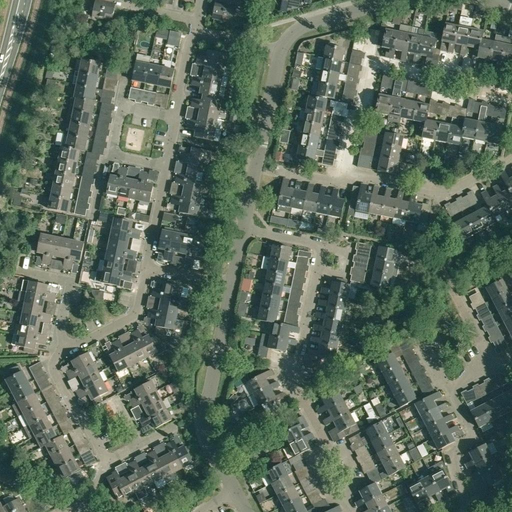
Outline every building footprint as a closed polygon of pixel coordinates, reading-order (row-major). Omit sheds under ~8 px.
[(112,0),(96,0),(93,17),(112,21),(116,3),(112,3),(112,0)] [(241,7),(242,0),(219,0),(219,2),(216,1),(212,19),(232,23),(236,6),(241,7)] [(288,0),(289,1),(287,12),(298,8),(299,0),(288,0)] [(453,53),(455,44),(458,26),(446,24),(442,42),(450,43),(448,52),(453,53)] [(471,29),(458,26),(455,44),(462,46),(460,55),(465,56),(467,47),(471,29)] [(168,31),(157,29),(156,37),(166,39),(168,31)] [(395,50),(399,32),(386,29),(384,39),(380,38),(379,41),(378,47),(382,48),(390,49),(390,51),(388,51),(385,52),(384,57),(393,59),(395,50)] [(418,64),(420,55),(423,37),(425,31),(425,30),(419,29),(418,36),(411,35),(408,53),(415,54),(413,63),(418,64)] [(474,48),(473,58),(478,59),(478,58),(482,40),(484,31),(471,29),(467,47),(474,48)] [(170,31),(167,45),(179,47),(182,33),(170,31)] [(406,61),(408,53),(411,35),(399,32),(395,50),(402,52),(401,60),(406,61)] [(437,68),(439,56),(433,55),(436,40),(423,37),(420,55),(427,57),(425,65),(437,68)] [(489,69),(491,61),(495,42),(482,40),(478,58),(485,59),(483,68),(489,69)] [(328,43),(328,45),(327,45),(324,58),(342,62),(345,49),(334,46),(335,44),(334,43),(330,42),(328,43)] [(501,72),(503,63),(507,45),(495,42),(491,61),(498,62),(496,71),(501,72)] [(511,73),(511,45),(507,45),(503,63),(510,64),(508,73),(511,73)] [(51,46),(49,53),(56,55),(58,48),(51,46)] [(364,59),(365,53),(352,50),(351,56),(364,59)] [(225,66),(227,55),(209,51),(208,57),(198,55),(197,60),(225,66)] [(304,54),(297,53),(295,65),(301,66),(304,54)] [(342,62),(324,58),(318,57),(316,69),(322,70),(340,74),(342,62)] [(135,71),(133,81),(145,83),(149,65),(150,60),(137,58),(136,63),(135,71)] [(83,59),(80,72),(98,76),(100,63),(83,59)] [(205,73),(223,77),(225,66),(197,60),(196,65),(206,67),(205,73)] [(363,66),(350,63),(349,69),(361,72),(363,66)] [(107,71),(120,73),(121,67),(108,65),(107,71)] [(161,68),(149,65),(145,83),(158,86),(161,68)] [(174,71),(161,68),(158,86),(170,89),(174,71)] [(294,70),(292,78),(300,79),(302,72),(294,70)] [(322,70),(319,83),(337,86),(339,80),(359,84),(360,78),(340,74),(322,70)] [(73,84),(77,85),(95,88),(98,76),(80,72),(75,71),(74,76),(73,84)] [(192,81),(220,87),(223,77),(205,73),(204,79),(193,76),(192,81)] [(383,74),(381,87),(387,88),(389,75),(383,74)] [(396,77),(394,90),(401,91),(403,83),(401,83),(402,78),(396,77)] [(117,86),(118,80),(105,78),(104,84),(117,86)] [(406,93),(412,94),(415,80),(409,79),(406,93)] [(45,91),(53,93),(55,81),(47,80),(45,91)] [(204,95),(218,97),(220,87),(192,81),(192,85),(199,87),(198,93),(204,95)] [(425,96),(427,85),(427,83),(421,82),(418,95),(425,96)] [(334,100),(337,86),(319,83),(316,96),(334,100)] [(75,98),(77,98),(93,101),(95,88),(77,85),(75,98)] [(345,88),(343,94),(356,96),(357,91),(345,88)] [(102,96),(115,98),(116,92),(103,90),(102,96)] [(138,90),(135,103),(141,104),(144,91),(138,90)] [(401,91),(394,90),(392,97),(388,115),(401,118),(404,100),(398,99),(399,95),(400,96),(401,91)] [(150,92),(148,103),(148,105),(153,106),(154,104),(156,93),(150,92)] [(166,109),(169,96),(163,95),(160,108),(166,109)] [(219,109),(221,98),(218,97),(204,95),(203,101),(193,99),(192,103),(219,109)] [(388,115),(392,97),(379,95),(375,113),(388,115)] [(306,109),(324,113),(327,100),(309,96),(306,109)] [(77,98),(74,111),(92,115),(95,102),(93,101),(77,98)] [(475,100),(469,99),(467,112),(473,113),(475,100)] [(404,100),(401,118),(413,121),(417,103),(404,100)] [(434,114),(436,103),(436,101),(431,100),(430,105),(428,113),(434,114)] [(333,107),(347,110),(348,104),(330,101),(329,107),(333,107)] [(440,116),(446,117),(449,104),(443,102),(440,116)] [(485,116),(488,104),(488,103),(482,102),(479,114),(485,116)] [(115,106),(113,106),(102,103),(101,109),(114,112),(115,106)] [(199,116),(217,120),(219,109),(192,103),(191,108),(200,110),(199,116)] [(427,120),(428,113),(430,105),(417,103),(413,121),(425,123),(426,123),(427,120)] [(492,117),(498,118),(500,105),(495,104),(492,117)] [(460,146),(462,137),(461,137),(464,128),(463,128),(457,127),(458,119),(461,106),(455,105),(452,118),(451,125),(447,143),(460,146)] [(322,125),(324,113),(306,109),(304,121),(322,125)] [(92,115),(74,111),(71,123),(89,127),(92,115)] [(345,117),(332,114),(331,120),(344,123),(345,117)] [(474,140),(486,143),(490,124),(484,123),(485,116),(479,114),(478,122),(474,140)] [(100,116),(98,122),(111,125),(113,119),(100,116)] [(188,124),(215,130),(220,131),(222,121),(217,120),(199,116),(198,122),(189,120),(188,124)] [(465,119),(463,128),(464,128),(461,137),(462,137),(474,140),(478,122),(465,119)] [(426,123),(425,123),(422,138),(435,141),(438,123),(427,120),(426,123)] [(319,138),(322,125),(304,121),(301,134),(319,138)] [(71,123),(69,136),(87,139),(89,127),(71,123)] [(435,141),(447,143),(451,125),(438,123),(435,141)] [(212,141),(215,130),(188,124),(187,129),(196,131),(195,137),(212,141)] [(503,127),(490,124),(486,143),(500,145),(503,127)] [(328,132),(340,135),(341,135),(342,129),(329,126),(328,132)] [(110,131),(97,128),(96,134),(109,137),(110,131)] [(385,133),(383,146),(401,150),(404,137),(385,133)] [(319,138),(301,134),(299,146),(317,150),(319,138)] [(376,138),(365,136),(363,135),(362,142),(375,145),(376,138)] [(84,152),(87,139),(69,136),(66,148),(79,151),(84,152)] [(327,139),(326,145),(339,147),(340,142),(327,139)] [(95,141),(93,147),(106,149),(108,143),(95,141)] [(299,146),(296,159),(314,162),(316,156),(336,160),(337,154),(324,151),(317,150),(299,146)] [(398,162),(401,150),(383,146),(380,158),(398,162)] [(62,147),(59,159),(77,163),(79,151),(66,148),(62,147)] [(360,154),(373,156),(374,151),(361,148),(360,154)] [(181,158),(208,163),(210,152),(193,149),(191,155),(181,153),(181,158)] [(284,161),(285,156),(286,152),(279,151),(277,159),(284,161)] [(87,153),(86,159),(99,161),(100,155),(87,153)] [(228,155),(225,167),(231,168),(234,157),(230,156),(228,155)] [(188,170),(206,174),(208,163),(181,158),(180,162),(189,164),(188,170)] [(378,171),(396,175),(398,162),(380,158),(378,171)] [(59,159),(57,172),(74,176),(77,163),(59,159)] [(98,167),(85,165),(83,171),(96,173),(98,167)] [(118,196),(124,169),(119,168),(117,178),(111,176),(107,194),(118,196)] [(129,198),(132,181),(126,179),(128,170),(124,169),(118,196),(126,198),(129,198)] [(206,174),(188,170),(187,176),(177,174),(176,179),(203,184),(206,174)] [(54,184),(72,188),(74,176),(57,172),(54,184)] [(139,201),(145,173),(140,172),(138,182),(132,181),(129,198),(139,201)] [(511,178),(509,180),(505,172),(500,175),(508,190),(511,197),(511,178)] [(145,173),(139,201),(150,203),(153,185),(147,184),(149,174),(145,173)] [(82,177),(81,183),(94,186),(95,180),(82,177)] [(184,191),(201,195),(203,184),(176,179),(175,183),(185,185),(184,191)] [(283,179),(278,206),(277,210),(290,213),(291,208),(294,190),(287,188),(289,180),(283,179)] [(296,181),(294,190),(291,208),(303,211),(307,192),(300,191),(301,182),(296,181)] [(54,184),(52,197),(69,200),(72,188),(54,184)] [(309,184),(307,192),(303,211),(315,213),(319,195),(312,194),(314,185),(309,184)] [(354,217),(355,211),(368,213),(372,195),(365,194),(367,185),(361,184),(356,209),(349,208),(348,216),(354,217)] [(511,209),(511,197),(508,190),(501,193),(497,185),(492,188),(497,196),(505,212),(511,209)] [(328,216),(331,197),(324,196),(326,187),(321,186),(319,195),(315,213),(328,216)] [(374,186),(372,195),(368,213),(381,216),(384,198),(377,196),(379,188),(374,186)] [(333,189),(331,197),(328,216),(341,218),(344,200),(337,198),(339,190),(333,189)] [(391,190),(386,189),(384,198),(381,216),(393,218),(397,200),(389,199),(391,190)] [(78,196),(91,198),(92,192),(91,192),(79,190),(78,196)] [(172,200),(199,205),(201,195),(184,191),(183,198),(173,196),(172,200)] [(399,191),(397,200),(393,218),(392,223),(404,226),(405,221),(409,203),(402,201),(404,192),(399,191)] [(473,191),(467,193),(473,205),(479,202),(473,191)] [(494,218),(495,218),(497,222),(502,220),(500,215),(505,212),(497,196),(490,199),(486,191),(481,194),(488,206),(494,218)] [(405,221),(418,223),(422,205),(414,204),(416,195),(411,194),(409,203),(405,221)] [(461,196),(456,199),(462,211),(467,208),(461,196)] [(67,213),(69,200),(52,197),(49,209),(67,213)] [(171,205),(181,207),(180,213),(197,216),(199,205),(172,200),(171,205)] [(76,208),(87,210),(89,210),(90,204),(77,202),(76,208)] [(455,214),(450,204),(449,203),(444,205),(450,217),(455,214)] [(485,228),(497,222),(495,218),(494,218),(488,206),(477,212),(485,228)] [(474,234),(485,228),(477,212),(465,218),(474,234)] [(57,214),(55,223),(65,225),(67,216),(57,214)] [(462,240),(474,234),(465,218),(454,224),(462,240)] [(113,229),(140,235),(141,231),(131,229),(132,222),(115,219),(113,229)] [(173,233),(174,229),(163,227),(163,231),(159,249),(165,250),(163,260),(168,261),(173,233)] [(110,240),(128,244),(129,238),(139,240),(140,235),(113,229),(110,240)] [(173,233),(168,261),(172,262),(174,252),(180,253),(184,236),(173,233)] [(46,265),(52,237),(41,235),(37,252),(44,254),(42,264),(46,265)] [(184,236),(180,253),(186,255),(186,258),(184,264),(189,265),(195,238),(184,236)] [(52,237),(46,265),(51,265),(53,255),(59,257),(63,239),(52,237)] [(193,266),(195,256),(202,258),(206,240),(195,238),(189,265),(193,266)] [(63,239),(59,257),(65,258),(63,268),(67,269),(73,241),(63,239)] [(137,252),(127,250),(128,244),(110,240),(108,250),(136,256),(137,252)] [(73,241),(67,269),(72,270),(74,260),(80,261),(84,244),(73,241)] [(36,243),(29,242),(28,250),(35,251),(36,243)] [(270,258),(289,261),(291,249),(273,245),(270,258)] [(377,259),(376,260),(394,264),(399,265),(402,252),(397,251),(379,247),(379,249),(377,255),(377,259)] [(108,250),(106,261),(124,265),(125,259),(135,261),(136,256),(108,250)] [(310,259),(311,253),(299,250),(297,256),(308,258),(310,259)] [(370,252),(358,250),(357,250),(356,256),(369,258),(370,252)] [(286,274),(289,261),(270,258),(268,270),(286,274)] [(132,277),(132,273),(123,271),(124,265),(106,261),(100,260),(98,270),(104,272),(132,277)] [(376,260),(374,272),(392,276),(394,264),(376,260)] [(366,271),(368,265),(354,262),(353,268),(366,271)] [(295,269),(306,271),(308,272),(309,266),(296,263),(295,269)] [(132,277),(104,272),(98,270),(96,282),(119,287),(121,280),(131,282),(132,277)] [(284,286),(286,274),(268,270),(265,283),(284,286)] [(372,284),(371,286),(389,289),(394,290),(397,277),(392,276),(374,272),(372,280),(372,284)] [(364,284),(365,278),(351,275),(350,282),(364,284)] [(293,281),(303,283),(305,284),(307,278),(294,276),(293,281)] [(492,300),(508,292),(502,280),(486,288),(492,300)] [(56,294),(46,292),(47,286),(30,282),(23,281),(21,291),(28,293),(55,299),(56,294)] [(153,292),(180,298),(183,287),(165,283),(164,290),(154,288),(153,292)] [(281,299),(284,286),(265,283),(263,295),(281,299)] [(330,290),(322,288),(321,293),(330,295),(348,299),(350,286),(332,283),(330,290)] [(304,290),(291,288),(290,294),(303,296),(304,290)] [(178,309),(180,298),(153,292),(152,297),(162,299),(161,305),(178,309)] [(511,303),(511,298),(508,292),(492,300),(498,311),(511,303)] [(26,303),(43,307),(44,301),(54,303),(55,299),(28,293),(26,303)] [(279,311),(281,299),(263,295),(260,307),(279,311)] [(345,311),(348,299),(330,295),(328,302),(319,300),(318,305),(327,307),(345,311)] [(485,304),(482,298),(471,304),(473,310),(485,304)] [(288,306),(298,308),(300,309),(301,303),(289,300),(288,306)] [(43,307),(26,303),(23,314),(51,320),(52,315),(41,313),(43,307)] [(511,303),(498,311),(504,322),(511,317),(511,303)] [(148,313),(176,319),(178,309),(161,305),(159,311),(149,309),(148,313)] [(276,323),(279,311),(260,307),(258,320),(273,323),(276,324),(276,323)] [(343,323),(345,311),(327,307),(325,315),(317,313),(316,318),(324,320),(343,323)] [(491,315),(488,309),(476,315),(479,321),(491,315)] [(286,312),(285,319),(298,321),(299,315),(286,312)] [(176,319),(148,313),(147,318),(153,320),(157,321),(156,326),(173,330),(174,328),(182,330),(184,321),(176,319)] [(51,320),(23,314),(21,325),(38,328),(40,322),(50,324),(51,320)] [(343,323),(324,320),(323,327),(314,325),(313,330),(322,332),(340,336),(343,323)] [(494,321),(484,326),(482,327),(485,332),(497,326),(494,321)] [(300,328),(284,325),(276,323),(276,324),(273,323),(270,335),(288,339),(290,332),(298,334),(300,328)] [(14,334),(19,335),(46,341),(47,336),(37,334),(38,328),(21,325),(16,324),(14,334)] [(135,332),(148,357),(158,352),(159,355),(167,350),(165,346),(154,337),(151,339),(149,336),(143,339),(139,330),(135,332)] [(130,346),(138,362),(148,357),(135,332),(130,334),(135,343),(130,346)] [(338,348),(340,336),(322,332),(321,339),(312,337),(311,342),(320,344),(338,348)] [(503,337),(500,332),(488,338),(491,343),(503,337)] [(33,354),(34,350),(35,343),(45,345),(46,341),(19,335),(14,334),(11,345),(24,348),(24,352),(33,354)] [(297,341),(288,339),(270,335),(268,348),(286,352),(287,344),(296,346),(297,341)] [(399,365),(396,359),(414,349),(408,337),(389,347),(392,353),(376,362),(382,373),(399,365)] [(115,342),(128,367),(138,362),(130,346),(124,349),(119,340),(115,342)] [(111,344),(116,353),(110,356),(118,372),(128,367),(115,342),(111,344)] [(335,361),(338,348),(320,344),(318,351),(309,349),(307,361),(319,363),(320,358),(335,361)] [(494,350),(497,355),(509,349),(506,344),(494,350)] [(66,373),(67,376),(93,363),(88,354),(72,362),(75,367),(64,373),(65,374),(66,373)] [(408,367),(419,362),(421,361),(418,355),(406,361),(408,367)] [(318,370),(319,363),(307,361),(306,367),(318,370)] [(32,373),(43,367),(40,362),(29,368),(32,373)] [(82,381),(98,373),(93,363),(67,376),(69,380),(68,381),(68,382),(79,376),(82,381)] [(405,376),(399,365),(382,373),(388,384),(405,376)] [(6,380),(12,392),(28,383),(22,372),(19,366),(2,372),(6,380)] [(423,366),(411,372),(414,378),(426,372),(423,366)] [(247,383),(242,386),(248,397),(253,395),(270,386),(266,379),(274,375),(271,370),(270,370),(267,372),(252,380),(247,383)] [(76,393),(78,396),(103,383),(98,373),(82,381),(85,387),(74,392),(74,393),(76,393)] [(506,384),(501,373),(500,373),(495,375),(501,387),(506,384)] [(35,380),(38,385),(49,379),(47,374),(35,380)] [(411,387),(405,376),(388,384),(394,396),(411,387)] [(417,384),(420,389),(430,384),(432,383),(429,378),(417,384)] [(494,394),(493,391),(495,390),(489,378),(484,381),(490,393),(491,395),(494,394)] [(129,401),(131,405),(156,392),(151,382),(135,390),(138,396),(127,401),(128,402),(129,401)] [(253,395),(248,398),(253,408),(258,405),(259,406),(275,397),(272,390),(280,386),(277,382),(270,386),(253,395)] [(12,392),(18,403),(34,395),(28,383),(12,392)] [(89,395),(92,401),(94,406),(102,402),(99,397),(108,393),(103,383),(78,396),(79,399),(78,400),(78,401),(89,395)] [(479,399),(484,396),(478,384),(473,387),(479,399)] [(41,391),(43,396),(55,390),(52,385),(41,391)] [(417,399),(411,387),(394,396),(400,408),(417,399)] [(325,406),(317,410),(320,414),(327,410),(344,402),(338,390),(321,399),(325,406)] [(461,393),(462,394),(467,405),(472,402),(466,390),(461,393)] [(145,410),(161,401),(156,392),(131,405),(133,408),(131,409),(131,410),(142,404),(145,410)] [(414,404),(420,416),(437,407),(434,401),(442,397),(439,392),(414,404)] [(275,397),(259,406),(265,417),(282,409),(278,401),(285,398),(283,393),(275,397)] [(502,417),(511,411),(511,408),(505,394),(493,400),(502,417)] [(18,403),(24,414),(40,406),(34,395),(18,403)] [(233,395),(227,402),(231,405),(237,398),(233,395)] [(47,402),(49,407),(61,401),(58,396),(47,402)] [(491,422),(502,417),(493,400),(482,406),(491,422)] [(139,420),(141,424),(166,411),(161,401),(145,410),(148,415),(137,420),(138,421),(139,420)] [(350,413),(344,402),(327,410),(331,417),(323,421),(325,425),(333,421),(350,413)] [(420,416),(426,427),(443,418),(439,412),(447,408),(445,403),(437,407),(420,416)] [(24,414),(30,426),(46,417),(40,406),(24,414)] [(482,406),(471,412),(479,428),(491,422),(482,406)] [(55,419),(65,413),(67,412),(64,407),(52,413),(55,419)] [(171,421),(166,411),(141,424),(143,427),(141,428),(141,429),(152,423),(155,429),(171,421)] [(359,430),(350,413),(333,421),(337,428),(329,432),(334,442),(345,436),(343,431),(346,430),(349,435),(359,430)] [(450,414),(443,418),(426,427),(432,439),(448,430),(445,423),(453,419),(450,414)] [(30,426),(35,436),(51,428),(46,417),(30,426)] [(300,431),(308,427),(303,417),(292,422),(295,427),(292,429),(289,424),(279,429),(280,431),(282,434),(287,446),(304,437),(300,431)] [(70,418),(58,424),(61,430),(73,424),(70,418)] [(367,435),(368,436),(361,440),(352,445),(350,446),(353,451),(354,450),(364,445),(371,442),(387,433),(393,430),(388,420),(382,423),(382,422),(365,430),(367,435)] [(444,447),(455,441),(451,434),(459,430),(456,426),(448,430),(432,439),(438,450),(444,447)] [(80,427),(76,429),(69,433),(71,438),(83,432),(80,427)] [(42,448),(46,446),(57,439),(51,428),(35,436),(42,448)] [(293,457),(300,454),(310,449),(306,442),(314,438),(312,433),(304,437),(287,446),(293,457)] [(393,444),(387,433),(371,442),(377,453),(393,444)] [(62,437),(57,439),(46,446),(52,457),(68,448),(62,437)] [(78,450),(89,444),(86,439),(75,445),(78,450)] [(172,441),(170,443),(183,468),(192,463),(184,447),(178,450),(173,439),(171,440),(172,441)] [(173,473),(183,468),(170,443),(167,444),(166,443),(164,443),(170,454),(165,457),(173,473)] [(383,465),(399,456),(393,444),(377,453),(383,465)] [(467,469),(475,464),(491,456),(485,445),(469,453),(473,460),(465,464),(467,469)] [(52,457),(58,468),(74,460),(68,448),(52,457)] [(153,451),(151,452),(164,478),(173,473),(165,457),(159,459),(154,449),(153,450),(153,451)] [(95,455),(92,450),(81,456),(83,461),(95,455)] [(368,451),(358,457),(356,458),(358,463),(370,456),(368,451)] [(146,467),(154,483),(164,478),(151,452),(147,454),(147,453),(145,453),(151,464),(146,467)] [(303,459),(300,454),(293,457),(288,460),(291,465),(303,459)] [(419,454),(412,458),(414,462),(422,459),(419,454)] [(405,467),(399,456),(383,465),(386,471),(379,474),(382,480),(389,476),(405,467)] [(473,480),(481,476),(497,468),(491,456),(475,464),(478,471),(471,475),(473,480)] [(134,461),(131,463),(144,488),(154,483),(146,467),(140,470),(135,459),(134,460),(134,461)] [(74,460),(58,468),(64,480),(80,471),(74,460)] [(282,464),(272,468),(265,472),(271,484),(288,475),(292,473),(286,461),(282,464)] [(373,462),(363,468),(361,469),(364,474),(376,468),(373,462)] [(132,474),(126,477),(135,493),(144,488),(131,463),(128,464),(127,463),(126,463),(132,474)] [(306,465),(294,472),(297,477),(309,471),(306,465)] [(503,479),(497,468),(481,476),(484,482),(476,486),(482,497),(493,491),(490,486),(503,479)] [(119,501),(125,498),(135,493),(126,477),(121,480),(115,469),(114,470),(115,471),(112,473),(113,475),(107,479),(119,501)] [(446,475),(442,469),(431,475),(439,492),(446,488),(450,496),(455,494),(446,475)] [(368,481),(370,486),(375,483),(382,480),(379,474),(368,481)] [(293,487),(288,475),(271,484),(277,495),(293,487)] [(443,500),(439,492),(431,475),(419,481),(428,498),(435,494),(439,502),(443,500)] [(312,477),(300,483),(303,488),(315,482),(312,477)] [(432,506),(428,498),(419,481),(408,488),(417,504),(424,501),(428,508),(432,506)] [(382,495),(375,483),(370,486),(359,492),(363,499),(355,503),(357,508),(365,503),(382,495)] [(299,498),(293,487),(277,495),(283,507),(299,498)] [(309,500),(319,494),(321,493),(318,488),(306,494),(309,500)] [(376,511),(388,506),(382,495),(365,503),(368,510),(364,511),(376,511)] [(283,507),(285,511),(298,511),(305,509),(299,498),(283,507)] [(0,502),(0,511),(25,511),(19,499),(3,507),(0,502)] [(298,511),(312,511),(315,511),(327,505),(324,499),(305,509),(298,511)]
